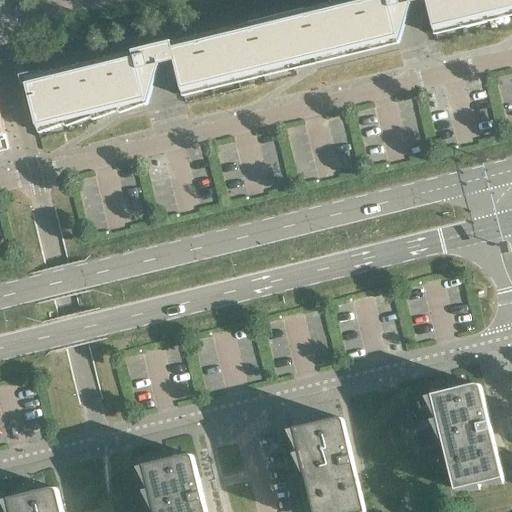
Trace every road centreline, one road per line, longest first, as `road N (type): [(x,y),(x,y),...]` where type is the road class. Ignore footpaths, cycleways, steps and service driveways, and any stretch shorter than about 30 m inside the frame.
road 1 (residential): [(0,183),(511,53)]
road 2 (secondary): [(488,177),(0,295)]
road 3 (secondary): [(0,348),(484,229)]
road 4 (residential): [(241,402),(511,336)]
road 5 (residential): [(0,461),(241,402)]
